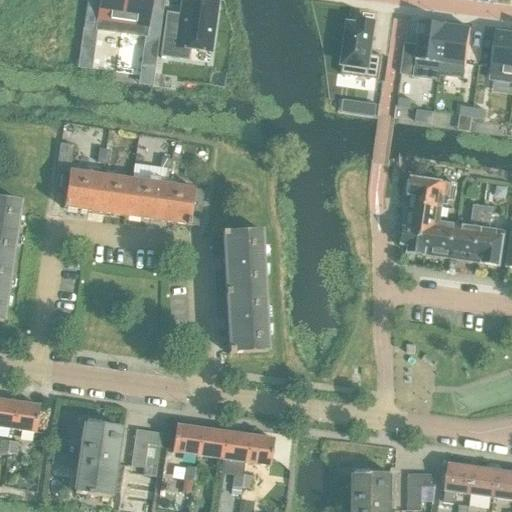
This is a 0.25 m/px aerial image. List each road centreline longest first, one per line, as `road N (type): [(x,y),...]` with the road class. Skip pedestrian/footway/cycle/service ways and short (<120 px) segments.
road 1 (residential): [(206,397),(189,248),(63,229),(54,239),(38,372)]
road 2 (residential): [(206,397),(386,421)]
road 3 (residential): [(38,372),(206,397)]
road 4 (residential): [(383,292),(511,309)]
road 5 (residential): [(386,421),(383,292)]
road 6 (residential): [(511,431),(483,437),(386,421)]
